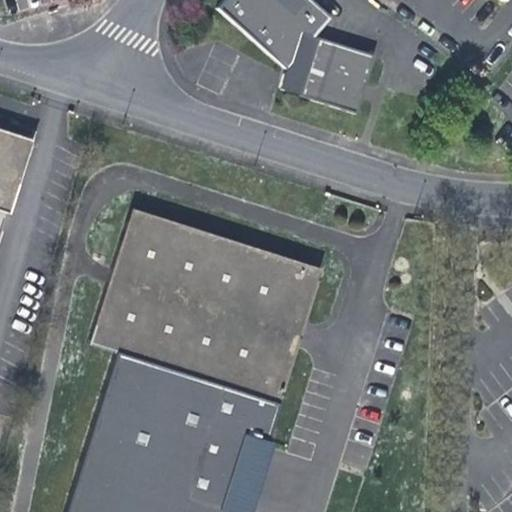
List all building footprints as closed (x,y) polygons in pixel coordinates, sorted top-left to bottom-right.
[(283,66),(310,36),(322,22),(328,15),(310,0),(221,0),(215,7),(283,66)] [(310,36),(283,66),(281,77),(279,89),(353,111),(357,96),(359,87),(368,54),(310,36)] [(0,218),(7,221),(19,186),(34,139),(37,130),(11,122),(13,117),(0,113),(0,218)] [(90,343),(282,403),(302,336),(310,312),(322,270),(216,238),(130,213),(109,281),(90,343)] [(284,406),(113,354),(65,511),(224,511),(244,448),(268,456),(284,406)]
